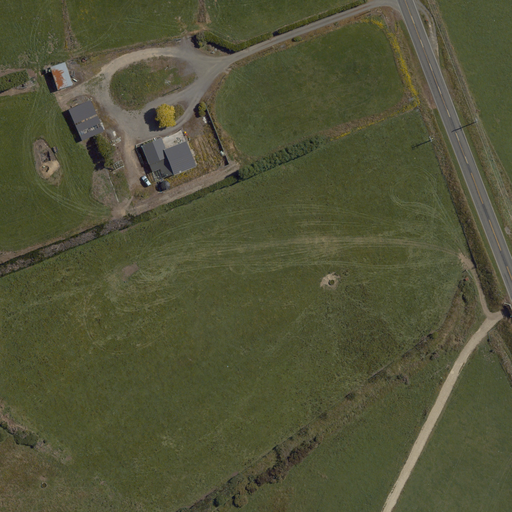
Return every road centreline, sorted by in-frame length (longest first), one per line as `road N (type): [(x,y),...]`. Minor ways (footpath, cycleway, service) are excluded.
road 1 (secondary): [(405,0),(511,275)]
road 2 (track): [(389,511),(463,359),(478,335),(511,311)]
